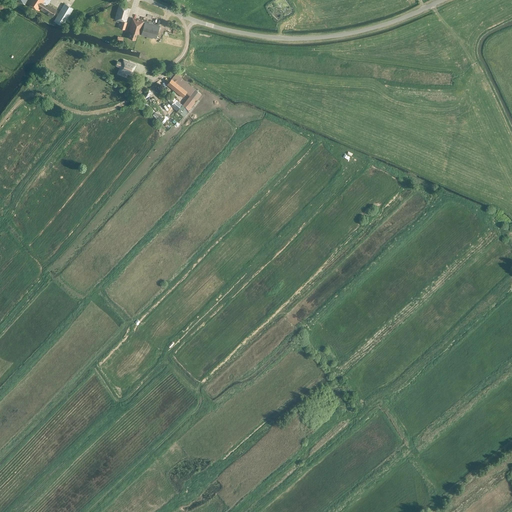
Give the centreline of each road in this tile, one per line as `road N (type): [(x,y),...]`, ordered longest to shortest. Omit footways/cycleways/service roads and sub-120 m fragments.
road 1 (tertiary): [(441,0),(377,26),(302,38),(223,29),(147,0)]
road 2 (track): [(186,33),(182,54),(139,93),(81,113)]
